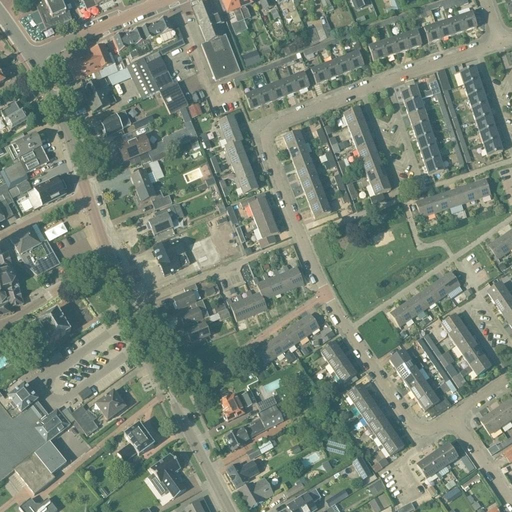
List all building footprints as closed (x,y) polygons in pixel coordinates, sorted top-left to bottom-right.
[(63,0),(37,0),(36,1),(40,11),(40,12),(64,2),(63,0)] [(82,0),(86,10),(96,6),(97,7),(113,0),(82,0)] [(221,0),(227,14),(233,12),(234,15),(237,23),(243,21),(235,0),(221,0)] [(235,0),(243,21),(249,19),(246,11),(245,11),(244,8),(251,5),(248,0),(235,0)] [(257,0),(262,12),(272,8),(269,0),(257,0)] [(328,0),(319,0),(324,10),(331,7),(328,0)] [(367,0),(354,0),(359,11),(370,6),(367,0)] [(388,7),(385,8),(387,15),(401,10),(398,0),(390,0),(393,8),(389,9),(388,7)] [(70,17),(64,2),(40,12),(48,30),(72,20),(70,17)] [(208,3),(208,2),(203,5),(193,9),(207,44),(209,43),(219,69),(233,64),(223,38),(225,37),(221,25),(224,24),(220,15),(215,17),(209,3),(208,3)] [(440,3),(428,7),(430,12),(442,8),(440,3)] [(428,7),(417,11),(419,16),(430,12),(428,7)] [(279,16),(275,8),(269,11),(273,19),(279,16)] [(297,12),(291,14),(295,25),(301,23),(297,12)] [(410,14),(398,18),(399,22),(401,22),(411,18),(410,14)] [(471,15),(459,19),(464,34),(476,30),(471,15)] [(398,18),(386,22),(387,26),(399,22),(398,18)] [(459,19),(447,23),(452,38),(464,34),(459,19)] [(185,45),(177,27),(171,30),(167,21),(132,35),(131,33),(113,41),(122,62),(125,69),(126,68),(142,61),(158,53),(160,58),(185,45)] [(386,22),(374,26),(375,30),(387,26),(386,22)] [(447,23),(435,27),(440,42),(452,38),(447,23)] [(328,25),(308,32),(314,46),(333,38),(328,25)] [(375,30),(374,26),(363,30),(364,34),(375,30)] [(440,42),(435,27),(423,31),(428,46),(440,42)] [(416,33),(404,37),(409,52),(421,48),(416,33)] [(350,35),(338,39),(339,44),(352,39),(350,35)] [(404,37),(392,41),(397,56),(409,52),(404,37)] [(338,39),(326,44),(328,48),(339,44),(338,39)] [(392,41),(380,45),(385,60),(397,56),(392,41)] [(326,44),(314,48),(316,53),(328,48),(326,44)] [(271,51),(268,45),(259,49),(262,55),(271,51)] [(385,60),(380,45),(368,49),(373,64),(385,60)] [(77,62),(68,66),(75,82),(98,72),(101,79),(107,77),(112,75),(118,72),(115,65),(112,66),(107,56),(104,46),(90,52),(91,54),(76,60),(77,62)] [(293,46),(284,50),(286,56),(295,53),(293,46)] [(316,53),(314,48),(303,53),(305,57),(316,53)] [(256,52),(246,56),(250,67),(260,63),(256,52)] [(158,93),(159,92),(173,86),(160,58),(158,53),(142,61),(126,68),(141,100),(158,93)] [(357,54),(345,59),(351,73),(363,69),(357,54)] [(296,56),(284,60),(286,65),(293,62),(297,60),(296,56)] [(345,59),(334,63),(339,78),(351,73),(345,59)] [(284,60),(272,65),(274,69),(286,65),(284,60)] [(122,62),(115,65),(118,72),(125,69),(122,62)] [(334,63),(322,68),(328,82),(339,78),(334,63)] [(272,65),(261,69),(262,74),(274,69),(272,65)] [(328,82),(322,68),(310,72),(316,87),(328,82)] [(261,69),(249,74),(251,78),(262,74),(261,69)] [(459,75),(463,87),(478,82),(474,70),(459,75)] [(444,71),(437,73),(439,81),(443,93),(447,92),(450,91),(444,71)] [(251,78),(249,74),(238,78),(240,82),(251,78)] [(303,74),(291,79),(297,93),(309,89),(303,74)] [(112,75),(107,77),(109,80),(111,85),(112,87),(116,85),(112,75)] [(291,79),(280,83),(285,98),(297,93),(291,79)] [(87,101),(88,103),(104,95),(101,90),(108,87),(105,81),(98,84),(82,91),(85,97),(85,98),(86,101),(87,101)] [(429,85),(431,92),(433,96),(436,95),(440,94),(436,82),(429,85)] [(478,82),(463,87),(467,99),(482,94),(478,82)] [(280,83),(268,88),(274,102),(285,98),(280,83)] [(177,84),(173,86),(159,92),(169,116),(187,108),(177,84)] [(268,88),(256,93),(262,107),(274,102),(268,88)] [(400,94),(404,106),(419,101),(433,96),(431,92),(426,93),(425,92),(417,95),(416,89),(400,94)] [(447,92),(443,93),(447,105),(451,104),(447,92)] [(245,97),(250,112),(262,107),(256,93),(245,97)] [(440,94),(436,95),(440,107),(444,106),(440,94)] [(482,94),(467,99),(471,110),(486,105),(482,94)] [(104,95),(88,103),(88,104),(88,106),(89,108),(90,109),(93,114),(102,110),(102,111),(109,107),(109,106),(115,103),(113,97),(106,101),(104,95)] [(419,101),(404,106),(408,118),(423,113),(419,101)] [(11,132),(28,122),(22,112),(20,113),(14,103),(6,108),(7,110),(0,114),(11,132)] [(451,104),(447,105),(451,117),(455,116),(451,104)] [(198,105),(188,109),(192,118),(202,115),(198,105)] [(486,105),(471,110),(475,122),(490,117),(486,105)] [(444,106),(440,107),(444,119),(448,118),(444,106)] [(342,116),(347,128),(363,122),(358,110),(342,116)] [(109,120),(100,124),(103,130),(103,132),(104,135),(105,135),(106,137),(122,130),(131,126),(124,112),(115,116),(109,119),(109,120)] [(423,113),(408,118),(412,130),(427,125),(423,113)] [(455,116),(451,117),(455,129),(459,127),(455,116)] [(490,117),(475,122),(479,134),(494,129),(490,117)] [(150,125),(147,118),(137,123),(139,129),(150,125)] [(218,133),(220,137),(237,130),(233,118),(218,124),(221,132),(218,133)] [(448,118),(444,119),(448,131),(452,130),(448,118)] [(363,122),(347,128),(351,140),(367,133),(363,122)] [(190,123),(182,126),(189,143),(196,140),(197,140),(190,123)] [(427,125),(412,130),(416,142),(431,137),(427,125)] [(459,127),(455,129),(459,141),(463,139),(459,127)] [(494,129),(479,134),(483,146),(498,141),(494,129)] [(237,130),(220,137),(222,141),(224,140),(227,147),(227,148),(239,143),(242,142),(237,130)] [(452,130),(448,131),(452,143),(456,142),(452,130)] [(283,139),(288,151),(303,145),(299,133),(283,139)] [(367,133),(351,140),(356,151),(372,145),(367,133)] [(201,145),(204,143),(209,141),(206,134),(201,136),(201,137),(198,138),(201,145)] [(34,135),(11,147),(7,149),(14,162),(18,160),(18,159),(38,149),(41,148),(34,135)] [(124,163),(148,153),(150,159),(167,152),(163,142),(148,148),(144,137),(118,148),(124,163)] [(431,137),(416,142),(420,154),(435,149),(431,137)] [(329,140),(332,147),(337,145),(334,138),(329,140)] [(463,139),(459,141),(463,153),(467,151),(463,139)] [(196,140),(189,143),(193,151),(200,148),(196,140)] [(498,141),(483,146),(487,158),(502,153),(498,141)] [(346,142),(338,145),(340,151),(348,148),(346,142)] [(456,142),(452,143),(456,155),(460,154),(456,142)] [(225,157),(226,162),(244,155),(239,143),(227,148),(227,147),(225,149),(227,156),(225,157)] [(303,145),(288,151),(292,162),(308,156),(303,145)] [(337,145),(332,147),(335,155),(340,153),(337,145)] [(372,145),(356,151),(360,163),(376,157),(372,145)] [(46,165),(38,149),(18,159),(18,160),(21,166),(1,177),(9,190),(28,180),(26,175),(46,165)] [(435,149),(420,154),(424,166),(439,160),(435,149)] [(325,154),(328,162),(333,160),(330,152),(325,154)] [(456,156),(452,157),(454,164),(458,162),(460,167),(464,166),(460,154),(456,155),(456,156)] [(244,155),(226,162),(228,166),(231,165),(234,172),(248,167),(244,155)] [(308,156),(292,162),(297,174),(312,168),(308,156)] [(376,157),(360,163),(365,175),(381,168),(376,157)] [(333,160),(328,162),(330,169),(336,167),(333,160)] [(439,160),(424,166),(428,178),(443,172),(439,160)] [(343,161),(338,163),(341,170),(346,168),(343,161)] [(130,179),(135,191),(150,185),(150,186),(159,182),(158,180),(164,178),(157,162),(152,164),(149,165),(148,164),(142,166),(145,173),(130,179)] [(248,167),(234,172),(237,180),(234,181),(236,185),(253,179),(248,167)] [(312,168),(297,174),(301,185),(317,179),(312,168)] [(346,168),(341,170),(343,178),(349,176),(346,168)] [(381,168),(365,175),(369,186),(385,180),(381,168)] [(334,178),(337,185),(342,183),(339,175),(334,178)] [(39,186),(35,188),(36,188),(34,189),(35,191),(28,195),(30,199),(28,200),(34,211),(42,207),(50,204),(50,203),(65,196),(63,191),(66,190),(62,182),(59,183),(56,179),(41,186),(39,187),(39,186)] [(213,179),(205,182),(206,185),(207,188),(215,185),(213,179)] [(253,179),(236,185),(237,189),(240,188),(243,196),(257,190),(253,179)] [(317,179),(301,185),(306,197),(321,191),(317,179)] [(385,180),(369,186),(374,198),(370,199),(373,207),(385,202),(382,195),(390,192),(385,180)] [(485,181),(471,185),(476,201),(490,196),(485,181)] [(26,182),(9,192),(13,200),(31,190),(26,182)] [(342,183),(337,185),(339,192),(345,191),(342,183)] [(160,192),(154,195),(150,186),(150,185),(135,191),(138,198),(136,199),(138,205),(141,204),(150,201),(155,212),(172,205),(169,197),(163,199),(160,192)] [(471,185),(457,190),(462,205),(476,201),(471,185)] [(457,190),(443,194),(448,210),(462,205),(457,190)] [(321,191),(306,197),(310,209),(326,203),(321,191)] [(4,195),(10,205),(13,203),(8,193),(4,195)] [(443,194),(429,199),(435,215),(448,210),(443,194)] [(10,205),(4,195),(2,196),(6,204),(4,202),(0,204),(0,223),(4,221),(12,217),(7,206),(10,205)] [(254,198),(240,204),(242,209),(249,207),(253,218),(269,212),(264,200),(256,204),(254,198)] [(435,215),(429,199),(416,204),(421,219),(435,215)] [(326,203),(310,209),(315,221),(330,214),(326,203)] [(183,217),(178,205),(154,215),(156,220),(148,223),(154,237),(172,229),(170,223),(178,220),(177,220),(183,217)] [(229,208),(225,209),(230,222),(234,221),(229,208)] [(269,212),(253,218),(257,230),(273,223),(269,212)] [(41,227),(48,243),(68,233),(60,218),(41,227)] [(273,223),(257,230),(262,241),(259,242),(262,249),(275,244),(272,237),(278,235),(273,223)] [(16,251),(20,257),(24,265),(36,275),(59,263),(46,239),(39,243),(30,228),(21,233),(10,240),(13,246),(13,247),(12,248),(13,251),(15,250),(15,251),(16,251)] [(230,229),(212,236),(220,258),(233,253),(226,235),(232,233),(230,229)] [(511,231),(501,239),(510,252),(511,250),(511,231)] [(220,258),(212,236),(194,244),(195,247),(201,245),(208,263),(220,258)] [(510,252),(501,239),(489,247),(498,260),(510,252)] [(169,244),(153,251),(159,264),(158,265),(164,277),(190,266),(178,241),(169,245),(169,244)] [(0,318),(13,314),(11,309),(23,305),(18,289),(19,289),(17,284),(17,283),(14,275),(15,275),(14,274),(13,269),(12,269),(7,253),(4,252),(0,253),(0,318)] [(285,268),(283,269),(283,270),(285,274),(287,273),(293,290),(304,285),(297,269),(289,272),(286,267),(285,268)] [(274,272),(273,273),(275,278),(277,277),(283,294),(293,290),(287,273),(285,274),(279,276),(277,272),(276,271),(274,272)] [(450,274),(438,282),(447,295),(459,287),(450,274)] [(264,276),(263,277),(265,282),(267,281),(273,298),(283,294),(277,277),(275,278),(269,280),(266,275),(264,276)] [(256,279),(253,281),(255,286),(256,286),(260,294),(263,302),(273,298),(267,281),(265,282),(259,284),(256,279)] [(438,282),(426,290),(435,304),(447,295),(438,282)] [(183,290),(185,295),(173,300),(178,311),(190,306),(196,304),(191,293),(197,291),(195,285),(183,290)] [(488,294),(495,305),(509,295),(502,285),(488,294)] [(213,287),(204,291),(207,297),(215,293),(213,287)] [(426,290),(414,299),(423,312),(435,304),(426,290)] [(471,290),(465,294),(467,298),(474,294),(471,290)] [(248,293),(246,293),(248,299),(250,298),(257,314),(267,310),(263,302),(260,294),(252,297),(250,292),(248,293)] [(511,299),(509,295),(495,305),(502,315),(511,308),(511,299)] [(237,297),(236,298),(238,303),(240,302),(247,318),(256,315),(257,314),(250,298),(248,299),(242,301),(240,296),(237,297)] [(414,299),(402,307),(411,320),(423,312),(414,299)] [(230,300),(226,302),(228,307),(230,307),(232,311),(236,323),(246,319),(247,318),(240,302),(238,303),(232,305),(230,300)] [(180,316),(184,328),(197,323),(202,321),(198,310),(204,307),(202,302),(196,304),(190,306),(192,311),(180,316)] [(219,306),(214,309),(216,315),(217,314),(227,310),(225,304),(223,305),(219,306)] [(411,320),(402,307),(390,315),(399,328),(411,320)] [(511,308),(502,315),(509,325),(511,323),(511,308)] [(57,310),(26,328),(32,338),(33,337),(41,350),(70,332),(57,310)] [(227,310),(217,314),(221,322),(230,319),(227,310)] [(309,316),(297,324),(306,337),(318,329),(309,316)] [(441,327),(448,337),(462,327),(455,317),(441,327)] [(202,321),(197,323),(199,328),(186,333),(191,345),(209,337),(205,326),(211,324),(208,318),(202,321)] [(297,324),(285,332),(294,346),(306,337),(297,324)] [(462,327),(448,337),(455,347),(469,338),(462,327)] [(285,332),(273,341),(282,354),(294,346),(285,332)] [(427,335),(423,338),(431,349),(435,346),(434,345),(430,339),(427,335)] [(469,338),(455,347),(462,357),(476,348),(469,338)] [(428,350),(421,340),(417,342),(424,353),(428,350)] [(273,341),(261,349),(270,362),(282,354),(273,341)] [(334,344),(320,354),(326,363),(327,364),(341,355),(334,344)] [(435,346),(431,349),(438,359),(442,356),(438,350),(435,346)] [(476,348),(462,357),(469,367),(464,371),(483,358),(476,348)] [(270,362),(261,349),(249,357),(258,370),(270,362)] [(428,350),(424,353),(431,363),(435,361),(428,350)] [(295,359),(290,352),(284,356),(290,364),(295,359)] [(389,362),(396,372),(410,363),(403,352),(389,362)] [(326,363),(322,366),(325,369),(328,366),(333,373),(334,375),(348,365),(341,355),(327,364),(326,363)] [(442,356),(438,359),(445,369),(449,366),(447,365),(442,356)] [(464,371),(460,374),(463,378),(472,372),(476,378),(490,368),(483,358),(469,368),(464,371)] [(435,361),(431,363),(439,373),(442,371),(435,361)] [(410,363),(396,372),(403,383),(417,373),(410,363)] [(333,373),(330,376),(332,379),(335,377),(341,385),(342,385),(354,376),(355,376),(348,365),(334,375),(333,373)] [(449,366),(445,369),(451,380),(458,375),(451,365),(449,366)] [(262,369),(256,373),(259,379),(265,375),(262,369)] [(442,371),(439,373),(445,384),(449,381),(442,371)] [(417,373),(403,383),(410,393),(424,383),(417,373)] [(458,375),(451,380),(459,390),(465,386),(460,380),(463,378),(460,374),(458,375)] [(449,381),(445,384),(453,394),(456,392),(449,381)] [(424,383),(410,393),(417,403),(431,393),(424,383)] [(0,482),(1,482),(14,471),(14,472),(49,444),(49,443),(50,442),(70,426),(69,426),(60,414),(57,410),(48,417),(48,416),(36,402),(37,401),(24,385),(4,401),(0,395),(0,482)] [(349,394),(347,396),(353,405),(354,406),(367,397),(360,387),(349,394)] [(82,401),(92,394),(87,389),(78,396),(82,401)] [(334,398),(339,395),(335,390),(331,393),(334,398)] [(71,416),(75,422),(82,431),(87,438),(98,429),(93,423),(102,416),(107,422),(125,408),(113,392),(86,413),(82,407),(71,416)] [(250,392),(241,397),(247,409),(257,404),(250,392)] [(431,393),(417,403),(424,413),(432,408),(437,416),(450,407),(445,399),(438,404),(431,393)] [(222,412),(224,415),(223,415),(224,416),(223,418),(225,421),(227,422),(227,423),(244,415),(235,396),(229,399),(220,403),(224,411),(222,412)] [(353,405),(349,408),(352,411),(355,408),(355,409),(360,415),(361,417),(375,407),(367,397),(354,406),(353,405)] [(511,403),(511,402),(501,409),(510,423),(511,421),(511,403)] [(263,404),(257,407),(260,414),(266,411),(263,404)] [(360,415),(357,418),(359,420),(359,421),(362,418),(367,426),(381,416),(375,407),(361,417),(360,415)] [(501,409),(491,416),(500,430),(510,423),(501,409)] [(277,410),(259,418),(260,421),(264,429),(265,431),(283,422),(277,410)] [(388,426),(381,416),(367,426),(364,428),(366,431),(369,429),(374,436),(388,426)] [(500,430),(491,416),(480,423),(490,437),(500,430)] [(242,429),(225,438),(232,453),(244,447),(242,444),(249,440),(248,440),(247,438),(264,429),(260,421),(243,430),(242,429)] [(138,426),(123,437),(130,445),(117,455),(124,464),(136,454),(139,457),(153,446),(138,426)] [(395,437),(388,426),(374,436),(371,438),(373,441),(376,439),(381,446),(395,437)] [(403,448),(395,437),(381,446),(378,448),(380,451),(383,449),(389,458),(403,448)] [(500,451),(501,451),(511,444),(509,440),(508,441),(498,448),(500,451)] [(269,441),(256,448),(260,456),(273,449),(269,441)] [(49,444),(14,472),(34,496),(54,480),(51,476),(66,465),(49,444)] [(298,446),(290,449),(293,456),(301,452),(298,446)] [(448,446),(437,453),(447,467),(445,468),(448,471),(451,469),(448,466),(457,460),(448,446)] [(437,453),(427,460),(436,474),(435,475),(437,478),(440,476),(438,473),(445,468),(447,467),(437,453)] [(160,485),(162,484),(173,500),(186,491),(174,474),(180,470),(170,455),(150,470),(153,475),(147,479),(153,486),(159,482),(160,485)] [(361,460),(352,465),(361,481),(370,476),(361,460)] [(427,460),(416,467),(426,481),(435,475),(436,474),(427,460)] [(328,461),(322,464),(327,473),(333,470),(328,461)] [(247,480),(258,474),(252,463),(240,469),(238,465),(226,473),(235,490),(248,482),(247,480)] [(471,464),(466,468),(469,474),(475,470),(471,464)] [(463,490),(479,478),(477,475),(461,486),(463,490)] [(250,486),(237,493),(248,511),(263,503),(262,502),(273,496),(264,480),(251,487),(250,486)] [(452,480),(445,486),(449,490),(456,485),(452,480)] [(379,482),(373,485),(379,495),(385,491),(379,482)] [(301,484),(284,493),(287,499),(304,490),(301,484)] [(431,497),(437,494),(432,486),(426,490),(431,497)] [(462,495),(457,488),(450,493),(455,500),(462,495)] [(306,496),(287,507),(290,511),(313,511),(314,511),(310,505),(321,499),(316,492),(315,490),(306,496)] [(326,502),(325,503),(329,509),(340,502),(336,496),(335,496),(326,502)] [(377,499),(370,503),(373,510),(376,509),(378,511),(380,511),(383,510),(377,499)] [(21,511),(56,511),(57,511),(47,500),(40,506),(35,506),(30,500),(19,509),(21,511)] [(190,507),(191,509),(184,511),(207,511),(202,501),(190,507)] [(396,510),(396,511),(408,511),(413,510),(410,503),(396,510)] [(475,511),(480,508),(478,504),(475,503),(471,506),(475,511)]
